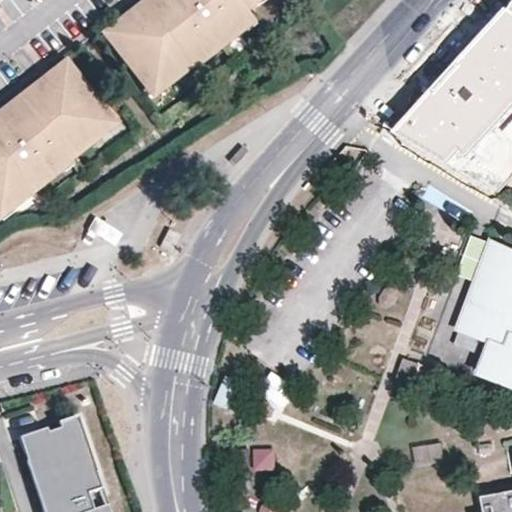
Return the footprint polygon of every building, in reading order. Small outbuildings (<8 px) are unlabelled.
[(139,0),(138,1),(142,6),(134,13),(130,7),(113,21),(117,26),(107,34),(146,85),(158,75),(162,81),(178,69),(176,67),(186,59),(190,63),(211,46),(208,42),(217,35),(220,39),(241,22),(238,18),(247,11),(242,4),(247,0),(139,0)] [(511,13),(510,12),(459,67),(462,69),(440,93),(437,91),(396,137),(460,175),(511,117),(511,13)] [(459,67),(437,91),(440,93),(462,69),(459,67)] [(0,207),(2,205),(6,209),(27,192),(24,189),(33,182),(36,185),(57,168),(54,165),(62,158),(63,160),(97,133),(88,122),(99,113),(69,76),(59,84),(50,73),(16,99),(17,101),(9,107),(8,106),(0,111),(0,207)] [(99,113),(88,122),(97,133),(108,125),(99,113)] [(181,235),(170,229),(161,247),(172,253),(181,235)] [(511,254),(494,246),(491,253),(477,291),(500,299),(494,314),(472,306),(461,334),(494,347),(483,379),(511,389),(511,254)] [(500,299),(477,291),(472,306),(494,314),(500,299)] [(432,402),(442,376),(422,369),(413,395),(432,402)] [(49,427),(21,436),(46,511),(112,511),(110,505),(95,510),(90,493),(104,488),(81,416),(60,423),(62,427),(51,431),(49,427)] [(415,464),(443,459),(439,441),(412,446),(415,464)] [(273,467),(270,445),(251,448),(254,470),(273,467)] [(511,511),(511,499),(480,505),(481,511),(511,511)] [(281,511),(283,506),(261,500),(257,511),(281,511)]
